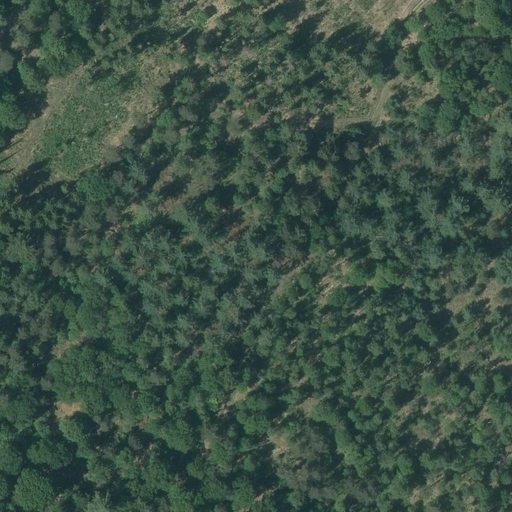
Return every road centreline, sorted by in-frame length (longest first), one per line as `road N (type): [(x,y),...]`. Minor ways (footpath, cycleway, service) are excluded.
road 1 (track): [(50,511),(64,434),(32,343),(36,313),(245,0)]
road 2 (track): [(423,0),(396,41),(370,124),(228,414),(207,511)]
road 3 (track): [(0,417),(367,511)]
road 4 (track): [(370,124),(511,150)]
